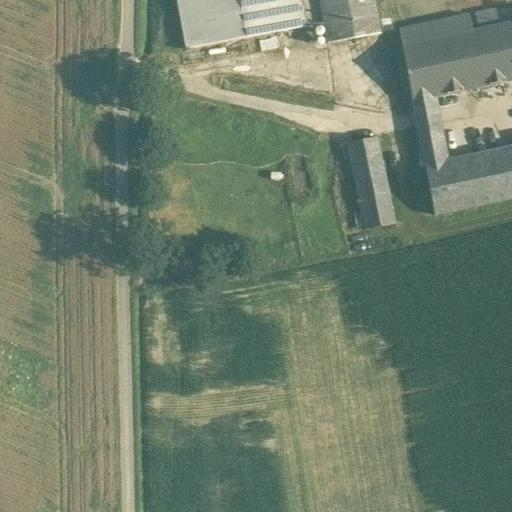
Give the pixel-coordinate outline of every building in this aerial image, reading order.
[(299,0),(177,0),(187,51),(305,28),(299,0)] [(372,0),(319,0),(328,44),(379,34),(372,0)] [(467,15),(398,30),(402,47),(412,102),(415,115),(435,111),(432,98),(511,80),(511,23),(471,32),(467,15)] [(435,111),(415,115),(417,129),(438,125),(435,111)] [(376,138),(346,145),(364,232),(395,225),(376,138)] [(511,147),(424,167),(434,217),(511,199),(511,147)]
